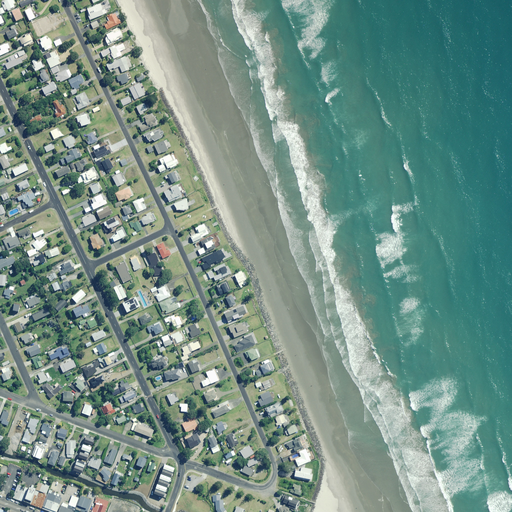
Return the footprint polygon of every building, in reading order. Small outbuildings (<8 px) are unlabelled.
[(12,0),(11,1),(11,0),(6,0),(3,2),(4,4),(3,5),(5,11),(7,10),(8,11),(11,10),(10,9),(15,7),(13,4),(15,3),(13,0),(12,0)] [(102,11),(100,4),(87,9),(89,15),(88,16),(90,20),(106,14),(105,10),(102,11)] [(23,18),(18,8),(11,11),(16,21),(23,18)] [(35,18),(31,8),(25,11),(30,21),(35,18)] [(117,18),(115,13),(107,17),(110,23),(104,25),(107,30),(121,23),(118,18),(117,18)] [(45,27),(42,20),(34,24),(39,36),(46,32),(44,27),(45,27)] [(99,26),(97,21),(90,24),(93,29),(99,26)] [(10,27),(11,31),(6,33),(8,39),(17,36),(14,30),(16,29),(14,25),(10,27)] [(105,38),(108,46),(115,43),(114,42),(118,40),(123,38),(120,31),(114,33),(113,32),(106,35),(107,37),(105,38)] [(33,42),(30,35),(19,40),(22,45),(23,44),(25,47),(33,42)] [(47,40),(46,37),(40,39),(41,43),(40,43),(43,48),(44,48),(45,51),(53,47),(49,39),(47,40)] [(0,55),(9,52),(5,44),(0,46),(0,49),(0,50),(0,55)] [(117,46),(117,45),(101,52),(103,56),(111,53),(114,59),(123,55),(121,51),(125,49),(126,48),(126,47),(126,46),(126,45),(125,45),(125,44),(124,44),(123,44),(117,46)] [(57,65),(60,64),(58,60),(60,60),(57,55),(56,55),(54,52),(50,54),(51,57),(46,60),(53,74),(60,71),(57,65)] [(132,67),(128,57),(125,58),(125,57),(106,65),(109,70),(113,68),(114,69),(119,67),(122,73),(129,69),(129,68),(132,67)] [(16,62),(14,58),(4,62),(6,67),(4,68),(5,71),(16,66),(14,62),(16,62)] [(37,63),(35,60),(32,62),(35,67),(33,67),(35,72),(44,68),(41,62),(37,63)] [(49,80),(44,69),(40,71),(41,74),(39,75),(41,79),(39,80),(41,84),(49,80)] [(72,77),(69,70),(66,71),(66,70),(57,74),(58,77),(55,78),(57,82),(59,81),(60,82),(72,77)] [(132,79),(130,73),(127,74),(126,73),(117,77),(118,82),(120,81),(121,85),(128,82),(127,80),(132,79)] [(72,88),(74,87),(75,89),(70,91),(72,95),(77,93),(76,89),(80,87),(79,85),(84,83),(83,81),(84,81),(81,75),(68,81),(72,88)] [(56,89),(53,83),(48,85),(48,86),(42,89),(45,95),(56,89)] [(144,95),(139,84),(129,89),(135,100),(144,95)] [(79,109),(89,104),(87,101),(90,100),(87,93),(84,95),(83,92),(76,95),(80,104),(77,106),(79,109)] [(131,102),(129,97),(120,101),(123,106),(131,102)] [(60,106),(57,100),(52,103),(58,113),(55,114),(57,118),(66,113),(64,111),(65,110),(62,105),(60,106)] [(147,110),(144,103),(136,107),(140,115),(143,114),(143,112),(147,110)] [(79,126),(92,122),(91,118),(89,118),(87,112),(76,116),(74,117),(76,122),(78,121),(79,126)] [(42,119),(40,114),(35,116),(35,117),(29,120),(31,124),(42,119)] [(152,117),(151,114),(144,117),(146,124),(139,127),(141,132),(155,126),(153,123),(156,122),(154,117),(152,117)] [(57,128),(51,131),(54,139),(61,136),(57,128)] [(164,133),(161,128),(151,133),(145,136),(149,142),(153,140),(154,142),(162,137),(161,135),(164,133)] [(95,137),(93,132),(86,135),(88,139),(86,140),(88,145),(98,141),(96,137),(95,137)] [(74,139),(72,134),(63,139),(67,146),(68,146),(69,148),(75,145),(74,143),(76,142),(74,138),(74,139)] [(168,151),(163,141),(154,145),(158,155),(168,151)] [(8,148),(5,143),(0,145),(0,150),(2,154),(12,149),(11,147),(8,148)] [(53,146),(51,143),(44,146),(47,152),(55,148),(54,146),(53,146)] [(104,153),(100,145),(90,149),(94,158),(104,153)] [(63,165),(82,156),(80,152),(78,152),(76,147),(69,151),(70,154),(65,157),(60,159),(63,165)] [(7,155),(0,157),(0,161),(3,169),(10,166),(8,161),(7,159),(8,159),(7,155)] [(170,168),(170,169),(176,166),(176,165),(178,164),(176,159),(174,160),(172,156),(171,157),(169,155),(159,160),(162,165),(157,167),(160,173),(170,168)] [(100,163),(100,165),(103,171),(106,170),(107,174),(112,171),(111,169),(116,166),(114,160),(115,160),(113,157),(100,163)] [(83,159),(70,166),(72,170),(77,167),(79,172),(85,169),(83,165),(88,163),(86,159),(84,160),(83,159)] [(23,169),(20,164),(13,167),(16,176),(24,172),(22,169),(23,169)] [(70,172),(67,166),(56,172),(58,178),(70,172)] [(81,177),(76,178),(79,184),(84,182),(85,184),(97,178),(95,172),(93,173),(91,170),(80,175),(81,177)] [(126,182),(120,170),(115,172),(116,175),(112,177),(117,187),(126,182)] [(179,177),(176,171),(168,175),(172,183),(178,180),(177,178),(179,177)] [(19,188),(21,191),(30,187),(27,180),(17,185),(19,189),(19,188)] [(100,192),(97,184),(90,187),(93,195),(100,192)] [(178,188),(177,186),(170,189),(171,191),(169,192),(171,196),(173,195),(175,198),(181,195),(178,188)] [(134,196),(130,187),(124,190),(124,189),(115,194),(119,201),(124,199),(125,200),(134,196)] [(35,199),(32,191),(17,197),(19,201),(22,200),(24,203),(22,203),(24,209),(33,205),(31,200),(35,199)] [(9,198),(7,193),(1,196),(3,201),(9,198)] [(93,210),(107,204),(105,200),(104,201),(101,195),(94,198),(96,202),(91,205),(91,207),(84,210),(86,213),(93,210)] [(144,201),(143,198),(133,202),(137,213),(146,209),(144,204),(142,205),(141,203),(144,201)] [(188,209),(187,199),(173,204),(176,209),(176,211),(188,209)] [(132,213),(129,205),(124,207),(124,208),(122,209),(125,216),(122,217),(123,221),(130,218),(128,214),(132,213)] [(112,214),(108,206),(96,212),(100,220),(112,214)] [(155,219),(152,212),(147,215),(148,216),(139,220),(142,226),(146,224),(146,225),(152,222),(152,221),(155,219)] [(96,221),(93,213),(81,218),(85,227),(96,221)] [(108,230),(109,231),(110,231),(111,234),(113,233),(112,232),(115,230),(113,228),(117,226),(116,224),(118,223),(115,217),(109,220),(108,219),(105,221),(109,228),(108,228),(108,230)] [(142,230),(138,221),(133,224),(132,222),(129,223),(131,228),(134,227),(136,233),(142,230)] [(190,237),(193,242),(203,238),(202,237),(208,234),(207,230),(206,227),(205,227),(204,224),(201,225),(200,225),(198,226),(198,227),(195,228),(197,233),(190,237)] [(31,234),(28,228),(17,232),(19,237),(22,236),(22,238),(31,234)] [(125,237),(122,229),(116,232),(117,235),(110,238),(112,243),(115,242),(115,241),(125,237)] [(100,239),(98,234),(89,238),(92,243),(90,243),(93,249),(96,248),(97,250),(101,248),(100,246),(103,245),(101,239),(100,239)] [(12,238),(11,236),(10,237),(4,240),(9,250),(21,245),(17,236),(12,238)] [(217,241),(215,239),(209,237),(200,242),(203,248),(198,251),(200,255),(216,247),(215,244),(217,241)] [(47,243),(44,239),(39,243),(37,240),(32,244),(38,251),(47,243)] [(162,242),(156,246),(162,259),(171,255),(168,250),(166,251),(162,242)] [(60,254),(57,248),(44,252),(46,257),(48,256),(49,258),(60,254)] [(225,258),(221,250),(201,259),(204,264),(202,265),(204,270),(211,267),(210,264),(216,262),(217,264),(223,261),(222,259),(225,258)] [(38,265),(38,264),(41,263),(40,262),(43,260),(42,258),(44,257),(42,253),(37,255),(37,256),(34,258),(36,261),(33,263),(34,267),(38,265)] [(0,270),(2,270),(1,269),(2,268),(4,271),(8,269),(14,266),(13,264),(16,263),(13,256),(5,260),(4,258),(0,259),(0,270)] [(141,268),(136,258),(130,261),(135,271),(141,268)] [(62,265),(63,269),(58,271),(60,275),(68,272),(67,270),(69,269),(70,272),(75,269),(73,267),(75,266),(74,264),(73,264),(71,260),(62,265)] [(127,269),(124,263),(115,268),(123,283),(131,279),(126,270),(127,269)] [(224,275),(221,266),(215,269),(217,273),(215,274),(215,276),(218,275),(219,277),(224,275)] [(150,270),(155,281),(157,279),(155,276),(160,274),(157,267),(150,270)] [(247,284),(241,271),(238,273),(234,275),(239,286),(243,284),(243,286),(247,284)] [(57,278),(55,273),(47,277),(50,282),(52,281),(57,278)] [(68,282),(67,280),(65,281),(65,282),(60,284),(62,290),(63,289),(64,291),(67,290),(66,289),(73,287),(70,281),(68,282)] [(126,297),(121,285),(117,286),(114,280),(110,282),(119,301),(126,297)] [(60,289),(57,282),(51,284),(54,291),(60,289)] [(231,290),(227,282),(220,285),(221,288),(218,290),(220,295),(231,290)] [(159,294),(156,295),(157,298),(159,302),(171,296),(167,285),(157,290),(159,294)] [(14,288),(10,287),(9,290),(7,289),(6,291),(5,290),(3,295),(5,296),(5,298),(10,299),(10,297),(10,293),(13,294),(14,288)] [(86,295),(81,290),(72,298),(76,304),(86,295)] [(40,302),(37,294),(25,299),(29,307),(40,302)] [(236,299),(234,294),(225,298),(230,307),(236,304),(234,301),(236,299)] [(148,304),(146,299),(143,299),(141,296),(139,297),(132,300),(133,302),(131,303),(136,312),(146,308),(148,304)] [(170,299),(159,304),(163,312),(165,311),(167,314),(181,307),(179,303),(175,305),(174,304),(172,304),(172,303),(176,301),(176,300),(177,300),(177,299),(176,299),(176,298),(175,298),(174,298),(170,300),(170,299)] [(68,304),(63,299),(54,307),(58,312),(68,304)] [(90,312),(87,305),(81,308),(80,306),(72,309),(76,318),(82,315),(83,318),(89,315),(88,313),(90,312)] [(50,314),(47,308),(38,312),(32,315),(35,321),(50,314)] [(237,320),(233,310),(223,315),(227,325),(233,322),(237,320)] [(127,317),(125,311),(119,313),(122,319),(127,317)] [(150,317),(149,313),(139,318),(142,325),(153,320),(151,316),(150,317)] [(176,326),(177,329),(181,327),(180,324),(182,323),(180,321),(181,320),(182,320),(182,319),(182,318),(182,317),(181,317),(181,316),(180,316),(179,315),(175,317),(174,315),(164,319),(166,323),(169,322),(170,323),(171,323),(173,327),(176,326)] [(97,325),(93,318),(87,321),(90,329),(97,325)] [(23,331),(19,322),(13,325),(17,334),(23,331)] [(164,331),(160,322),(153,325),(147,328),(149,333),(154,331),(155,335),(164,331)] [(234,338),(247,333),(246,328),(249,327),(247,322),(230,329),(234,338)] [(192,338),(201,334),(198,328),(197,329),(195,325),(189,327),(191,332),(189,332),(192,338)] [(105,336),(102,330),(91,335),(94,341),(105,336)] [(183,338),(180,331),(171,335),(173,339),(175,338),(177,344),(183,341),(182,339),(183,338)] [(31,341),(28,334),(20,337),(22,341),(23,340),(25,344),(31,341)] [(172,344),(168,335),(162,338),(163,342),(165,347),(172,344)] [(255,345),(251,335),(244,338),(245,340),(239,342),(240,344),(234,346),(237,352),(255,345)] [(182,361),(188,359),(189,358),(187,356),(190,355),(189,353),(200,348),(198,342),(193,344),(192,343),(187,345),(187,346),(182,348),(184,352),(182,353),(184,357),(181,358),(182,361)] [(107,352),(103,343),(96,346),(100,355),(107,352)] [(31,357),(41,353),(39,348),(40,348),(39,344),(27,349),(31,357)] [(70,355),(66,347),(62,349),(61,347),(52,352),(52,354),(49,355),(51,360),(59,357),(60,359),(70,355)] [(257,349),(254,350),(254,349),(245,353),(247,358),(249,357),(250,361),(260,357),(257,349)] [(114,356),(112,353),(108,355),(108,357),(102,360),(105,366),(112,363),(109,358),(114,356)] [(38,358),(37,356),(32,358),(36,369),(43,366),(40,361),(42,360),(40,357),(38,358)] [(167,365),(163,357),(155,361),(154,360),(151,361),(152,363),(148,364),(151,369),(156,367),(157,368),(162,365),(163,368),(167,365)] [(76,367),(73,360),(60,366),(63,373),(76,367)] [(201,370),(197,360),(188,363),(192,373),(201,370)] [(272,362),(261,366),(259,367),(260,370),(256,371),(258,377),(264,374),(264,373),(273,370),(275,369),(272,362)] [(11,374),(9,368),(6,369),(5,368),(1,370),(3,374),(1,375),(4,381),(10,379),(9,375),(11,374)] [(216,371),(215,368),(206,373),(208,379),(201,382),(203,387),(219,381),(215,371),(216,371)] [(181,378),(179,369),(164,373),(166,381),(172,379),(172,380),(181,378)] [(43,372),(38,375),(40,380),(38,381),(39,384),(46,381),(47,383),(52,380),(51,377),(50,378),(48,373),(44,375),(43,372)] [(117,380),(116,374),(111,375),(111,374),(106,376),(105,375),(101,376),(102,377),(98,378),(100,385),(117,380)] [(79,379),(74,384),(76,385),(75,386),(81,391),(85,387),(82,382),(79,379)] [(262,391),(273,386),(273,385),(275,384),(273,379),(261,384),(260,383),(255,385),(257,388),(260,387),(262,391)] [(57,393),(50,387),(45,391),(51,398),(57,393)] [(217,398),(213,390),(203,394),(207,402),(217,398)] [(137,396),(135,391),(119,398),(121,403),(137,396)] [(273,402),(269,391),(259,395),(261,399),(258,400),(261,407),(273,402)] [(70,392),(63,392),(62,401),(73,402),(73,396),(70,396),(70,392)] [(178,401),(175,393),(170,395),(170,394),(166,396),(171,405),(174,404),(174,403),(178,401)] [(104,406),(101,407),(103,414),(106,413),(107,416),(117,413),(115,409),(113,410),(110,402),(103,404),(104,406)] [(228,402),(225,403),(219,406),(220,408),(214,411),(217,417),(232,410),(228,402)] [(89,404),(86,403),(82,413),(90,416),(93,407),(88,406),(89,404)] [(142,403),(132,407),(135,415),(145,411),(142,403)] [(282,410),(279,403),(273,406),(273,405),(266,409),(270,417),(277,414),(277,413),(282,410)] [(23,411),(19,410),(18,412),(16,418),(19,420),(17,426),(22,428),(27,416),(22,414),(23,411)] [(9,413),(3,411),(0,420),(0,423),(8,426),(9,422),(6,421),(9,413)] [(287,422),(283,415),(275,418),(277,423),(276,424),(277,426),(280,425),(281,426),(282,425),(281,424),(287,422)] [(126,421),(124,416),(114,420),(115,423),(117,422),(118,424),(126,421)] [(33,420),(31,419),(24,436),(22,441),(28,443),(31,436),(28,435),(29,432),(34,434),(36,430),(35,429),(38,421),(34,419),(33,420)] [(198,428),(194,419),(182,424),(186,433),(194,429),(194,430),(198,428)] [(225,430),(221,422),(215,425),(219,435),(222,433),(221,432),(225,430)] [(50,426),(43,423),(40,430),(42,431),(41,435),(49,438),(52,429),(49,428),(50,426)] [(154,431),(134,423),(131,430),(151,438),(154,431)] [(287,436),(289,435),(297,432),(295,425),(286,428),(287,431),(285,432),(287,436)] [(67,431),(60,429),(60,431),(58,430),(56,437),(65,440),(67,431)] [(193,433),(186,437),(183,438),(186,443),(184,444),(186,448),(188,448),(189,450),(199,445),(193,433)] [(216,436),(215,433),(209,436),(210,438),(208,439),(210,445),(209,445),(211,448),(217,445),(214,437),(216,436)] [(233,436),(232,433),(226,436),(231,448),(238,444),(234,435),(233,436)] [(304,448),(299,438),(286,444),(287,446),(288,446),(289,449),(285,451),(287,455),(304,448)] [(75,449),(76,441),(69,441),(69,443),(67,443),(66,454),(67,455),(67,460),(70,460),(70,458),(73,458),(73,455),(74,455),(74,449),(75,449)] [(46,449),(36,445),(31,456),(41,460),(46,449)] [(90,451),(86,449),(86,447),(80,445),(79,447),(76,457),(86,461),(90,451)] [(243,448),(243,449),(240,452),(245,460),(254,454),(249,446),(245,448),(244,447),(243,448)] [(47,458),(49,459),(47,464),(54,466),(60,452),(57,451),(53,449),(53,450),(51,450),(47,458)] [(117,451),(111,449),(108,457),(106,456),(104,462),(112,465),(117,451)] [(310,461),(307,455),(305,449),(299,452),(302,459),(296,462),(298,467),(310,461)] [(134,455),(131,454),(130,456),(124,454),(122,459),(125,460),(131,463),(134,455)] [(66,458),(61,456),(58,464),(62,466),(66,458)] [(143,468),(146,460),(147,458),(144,457),(144,459),(139,457),(136,466),(143,468)] [(101,462),(91,458),(88,466),(98,470),(101,462)] [(155,464),(150,462),(149,465),(147,471),(151,473),(152,469),(155,470),(156,467),(155,466),(155,464)] [(174,468),(163,464),(152,494),(162,497),(174,468)] [(253,471),(245,467),(242,472),(250,476),(253,471)] [(307,473),(307,467),(300,467),(300,471),(295,471),(296,477),(297,478),(299,478),(300,480),(304,480),(304,473),(307,473)] [(108,477),(111,474),(108,470),(107,471),(105,469),(100,473),(105,478),(104,479),(106,482),(109,478),(108,477)] [(124,475),(116,471),(111,484),(117,486),(118,482),(121,483),(124,475)] [(29,488),(17,484),(13,498),(30,504),(35,490),(36,488),(34,487),(34,485),(32,484),(30,489),(29,488)] [(46,494),(49,486),(45,484),(45,486),(42,485),(40,491),(46,494)] [(300,486),(293,484),(292,487),(294,488),(293,490),(291,489),(290,492),(300,496),(301,493),(298,492),(300,486)] [(34,505),(39,492),(39,491),(35,490),(30,504),(34,505)] [(46,495),(39,492),(34,505),(41,508),(46,495)] [(62,497),(48,492),(43,507),(56,511),(62,497)] [(300,502),(283,495),(281,502),(287,504),(287,506),(296,510),(300,502)] [(58,511),(73,511),(79,498),(72,496),(69,503),(62,501),(58,511)] [(92,500),(81,496),(76,509),(83,511),(84,511),(85,511),(88,511),(92,500)] [(220,501),(219,496),(212,496),(213,502),(215,502),(216,510),(217,511),(226,511),(224,507),(223,501),(220,501)] [(104,511),(109,501),(100,498),(97,497),(94,503),(96,503),(94,508),(93,507),(91,511),(104,511)]
